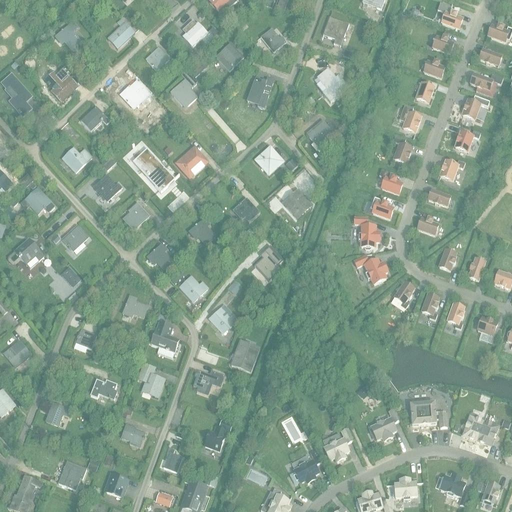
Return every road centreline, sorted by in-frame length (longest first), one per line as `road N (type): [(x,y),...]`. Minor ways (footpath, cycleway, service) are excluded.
road 1 (unclassified): [(511,309),(410,268),(395,230),(480,0)]
road 2 (unclassified): [(317,511),(334,489),(428,451),(511,473)]
